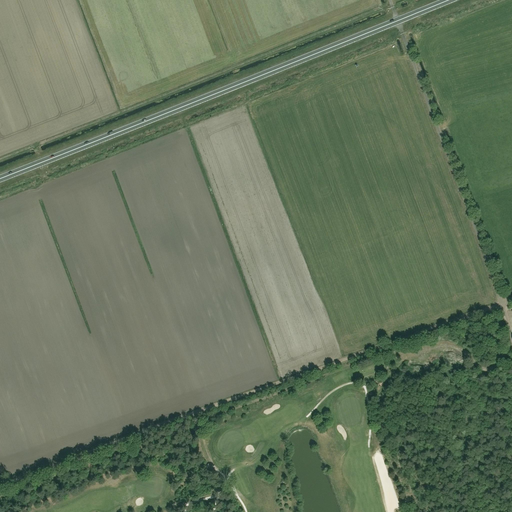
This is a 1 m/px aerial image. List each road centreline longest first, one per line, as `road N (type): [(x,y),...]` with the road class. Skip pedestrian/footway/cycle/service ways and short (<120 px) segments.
road 1 (track): [(501,302),(0,481)]
road 2 (trunk): [(0,179),(449,0)]
road 3 (unclassified): [(511,343),(402,33)]
